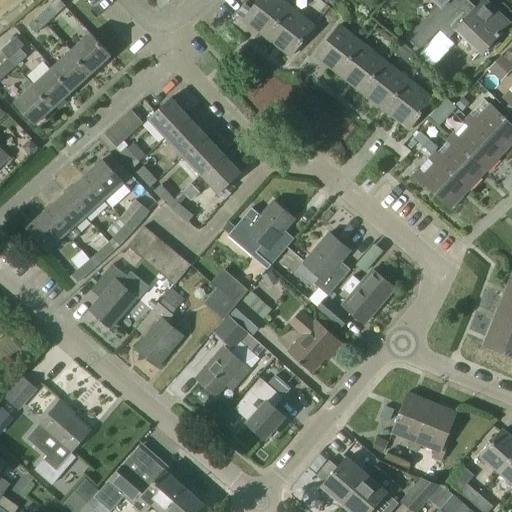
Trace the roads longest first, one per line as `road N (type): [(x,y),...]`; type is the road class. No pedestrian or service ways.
road 1 (residential): [(400,343),(437,271),(320,174),(252,138),(172,50)]
road 2 (residential): [(259,504),(0,276)]
road 3 (residential): [(0,222),(172,50)]
road 4 (residential): [(259,504),(400,343)]
road 5 (residential): [(511,390),(400,343)]
